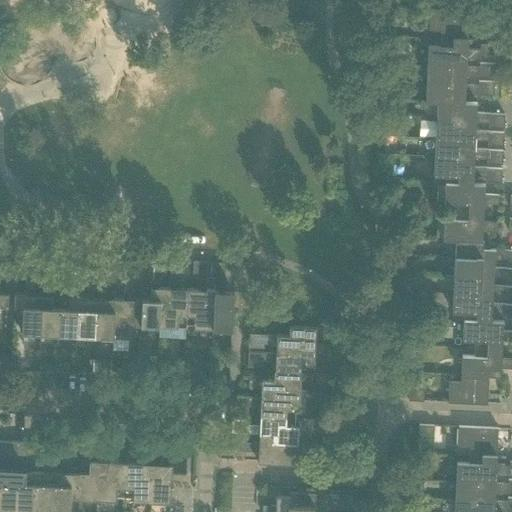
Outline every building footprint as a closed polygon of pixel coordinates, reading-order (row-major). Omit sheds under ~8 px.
[(429,27),(429,30),(441,30),(441,36),(441,37),(468,38),(468,37),(469,11),(430,9),(429,27)] [(482,12),(482,26),(497,26),(498,12),(482,12)] [(428,45),(427,62),(454,63),(454,55),(467,56),(467,58),(495,59),(496,45),(481,44),(480,49),(468,48),(468,46),(468,38),(441,37),(441,44),(441,46),(428,45)] [(427,62),(426,81),(453,82),(453,73),(466,74),(466,76),(495,77),(495,63),(480,62),(480,67),(467,66),(467,64),(467,58),(467,56),(454,55),(454,63),(427,62)] [(426,100),(425,102),(438,102),(465,104),(465,102),(465,101),(465,100),(465,94),(494,95),(494,81),(479,81),(479,85),(466,84),(466,83),(466,76),(466,74),(453,73),(453,82),(426,81),(426,100)] [(438,102),(437,118),(463,119),(463,128),(476,128),(476,121),(489,122),(489,126),(504,127),(505,114),(493,113),(476,112),(476,111),(477,103),(465,102),(465,104),(438,102)] [(437,118),(436,136),(462,137),(462,146),(475,147),(475,140),(488,140),(488,144),(503,145),(504,132),(475,130),(476,128),(463,128),(463,119),(437,118)] [(436,136),(435,154),(461,156),(461,164),(474,165),(474,158),(487,158),(487,163),(502,163),(503,150),(475,148),(475,147),(462,146),(462,137),(436,136)] [(434,174),(434,175),(446,176),(445,182),(473,184),(473,182),(473,175),(486,176),(486,179),(486,181),(501,181),(502,168),(474,167),(474,165),(461,164),(461,156),(435,154),(434,174)] [(445,182),(444,202),(457,202),(456,210),(483,212),(484,203),(498,204),(499,194),(484,194),(484,184),(473,184),(445,182)] [(443,237),(443,239),(456,239),(483,241),(483,239),(482,239),(482,231),(497,231),(498,222),(483,221),(483,212),(456,210),(456,218),(444,218),(443,237)] [(456,239),(455,254),(482,256),(482,265),(494,265),(494,258),(507,259),(507,263),(511,263),(511,250),(494,249),(495,248),(483,247),(483,241),(456,239)] [(455,254),(454,273),(481,274),(481,283),(493,284),(493,277),(507,277),(506,282),(511,281),(511,268),(494,267),(494,265),(482,265),(482,256),(455,254)] [(142,299),(141,324),(160,325),(161,298),(169,299),(170,287),(161,287),(161,274),(166,275),(166,259),(154,259),(153,259),(152,264),(151,286),(150,299),(142,299)] [(171,260),(170,287),(169,299),(161,298),(160,325),(186,326),(186,313),(188,288),(179,288),(179,275),(183,275),(184,260),(171,260)] [(402,260),(401,273),(417,273),(417,260),(402,260)] [(188,288),(186,313),(194,314),(194,327),(213,328),(215,301),(206,301),(206,289),(205,289),(207,261),(194,261),(193,276),(197,276),(197,287),(197,289),(188,288)] [(97,309),(95,335),(113,336),(115,310),(123,310),(123,298),(114,297),(115,277),(119,277),(120,262),(107,262),(107,269),(105,297),(105,309),(97,309)] [(206,289),(206,301),(215,301),(213,328),(232,329),(234,289),(246,289),(247,264),(212,262),(211,277),(216,277),(216,288),(215,290),(206,289)] [(115,310),(113,336),(131,337),(132,324),(141,324),(142,299),(132,298),(133,278),(138,278),(138,263),(125,263),(123,298),(123,310),(115,310)] [(60,307),(59,333),(77,334),(79,308),(86,309),(87,296),(78,296),(79,283),(83,283),(84,268),(62,267),(60,307)] [(79,308),(77,334),(79,334),(95,335),(97,309),(105,309),(105,297),(96,296),(97,284),(101,284),(102,269),(89,268),(87,295),(87,296),(86,309),(79,308)] [(454,273),(453,291),(481,293),(480,301),(492,302),(492,294),(506,295),(505,300),(511,299),(511,286),(493,285),(493,284),(481,283),(481,274),(454,273)] [(22,332),(42,333),(43,307),(34,306),(35,292),(35,280),(24,279),(23,292),(14,291),(14,304),(23,305),(22,332)] [(35,294),(34,306),(43,307),(42,333),(59,333),(60,307),(52,306),(53,293),(52,293),(53,280),(44,280),(44,293),(44,294),(35,294)] [(452,310),(452,312),(464,312),(464,319),(491,320),(492,312),(505,313),(505,317),(511,317),(511,304),(492,303),(492,302),(480,301),(481,293),(453,291),(452,310)] [(0,305),(7,306),(8,306),(8,292),(0,292),(0,305)] [(400,304),(400,316),(413,316),(413,305),(400,304)] [(463,338),(463,339),(475,340),(475,346),(475,347),(502,349),(502,348),(503,340),(511,340),(511,330),(503,330),(503,329),(504,320),(491,320),(464,319),(463,338)] [(276,343),(276,351),(288,352),(289,343),(315,344),(316,325),(290,324),(289,333),(277,333),(249,332),(249,346),(263,346),(263,342),(276,343)] [(186,326),(160,325),(159,337),(185,338),(186,326)] [(131,337),(113,336),(113,346),(131,346),(131,337)] [(275,361),(275,370),(301,371),(302,363),(315,364),(315,344),(289,343),(288,352),(276,351),(249,350),(248,364),(262,364),(263,361),(275,361)] [(461,373),(461,375),(488,377),(501,377),(501,375),(501,368),(511,368),(511,358),(502,358),(502,357),(502,349),(475,347),(474,355),(462,354),(461,373)] [(93,359),(92,372),(110,373),(110,360),(93,359)] [(184,365),(184,376),(206,377),(206,361),(185,360),(184,365)] [(175,373),(175,364),(157,363),(156,372),(175,373)] [(137,377),(137,365),(125,365),(125,377),(137,377)] [(175,365),(175,375),(184,376),(184,365),(175,365)] [(211,379),(221,379),(222,366),(211,365),(211,379)] [(25,385),(38,385),(39,371),(25,370),(25,385)] [(261,388),(261,396),(273,396),(273,388),(301,389),(301,371),(275,370),(274,378),(262,378),(249,378),(248,387),(261,388)] [(39,371),(38,385),(52,386),(52,371),(39,371)] [(338,386),(342,387),(353,387),(354,373),(339,373),(338,386)] [(448,400),(448,402),(487,404),(487,402),(487,393),(488,377),(461,375),(461,380),(461,382),(449,381),(448,400)] [(408,398),(408,400),(419,401),(423,401),(423,399),(424,387),(409,386),(408,398)] [(260,406),(260,415),(286,416),(287,408),(300,409),(301,389),(273,388),(273,396),(261,396),(233,395),(232,408),(248,409),(248,405),(260,406)] [(340,401),(330,400),(329,413),(340,414),(340,401)] [(232,431),(259,432),(271,433),(271,442),(298,443),(299,424),(286,424),(286,416),(260,415),(260,424),(247,423),(248,418),(232,417),(232,431)] [(419,424),(419,436),(433,437),(434,423),(419,424)] [(470,445),(469,453),(497,455),(498,426),(459,425),(458,445),(470,445)] [(79,472),(78,498),(79,498),(98,499),(100,472),(108,472),(109,461),(99,461),(100,448),(104,448),(105,433),(93,432),(92,445),(91,460),(89,460),(89,467),(88,472),(79,472)] [(271,433),(259,432),(259,441),(247,441),(247,436),(232,436),(231,449),(258,451),(258,460),(297,462),(298,443),(271,442),(271,433)] [(100,472),(98,499),(116,500),(117,487),(125,488),(126,462),(117,461),(117,459),(117,448),(121,449),(122,434),(110,433),(109,459),(109,461),(108,472),(100,472)] [(126,462),(125,488),(126,488),(133,488),(132,501),(151,502),(152,474),(143,474),(144,463),(145,435),(132,434),(131,449),(136,449),(135,460),(135,462),(126,462)] [(144,463),(143,474),(152,474),(151,502),(152,502),(170,503),(170,488),(171,473),(171,472),(172,464),(162,464),(162,455),(163,453),(163,436),(150,435),(150,450),(154,450),(153,463),(144,463)] [(322,435),(322,444),(332,445),(333,436),(322,435)] [(0,440),(0,511),(14,511),(14,508),(16,508),(17,481),(25,482),(25,468),(26,442),(0,440)] [(17,481),(16,508),(33,509),(34,482),(42,483),(43,465),(35,465),(36,457),(40,457),(41,443),(26,442),(25,468),(25,482),(17,481)] [(34,482),(33,509),(51,510),(53,483),(61,484),(61,471),(53,471),(53,470),(54,458),(59,458),(59,444),(44,443),(43,465),(42,483),(34,482)] [(53,483),(51,510),(70,511),(70,498),(78,498),(79,472),(88,472),(89,467),(79,467),(71,466),(71,459),(76,459),(76,444),(63,444),(61,470),(61,471),(61,484),(53,483)] [(457,461),(456,480),(481,481),(481,472),(497,472),(511,473),(511,459),(510,460),(510,464),(497,463),(497,455),(469,453),(469,462),(457,461)] [(322,454),(322,463),(332,464),(332,455),(322,454)] [(456,480),(456,498),(480,499),(481,490),(496,491),(511,491),(511,478),(509,478),(509,483),(496,482),(497,472),(481,472),(481,481),(456,480)] [(454,511),(494,511),(495,509),(511,510),(511,496),(509,496),(508,501),(495,500),(496,491),(481,490),(480,499),(456,498),(454,511)] [(262,511),(314,511),(316,493),(290,491),(289,495),(276,495),(276,504),(263,504),(262,511)] [(342,507),(351,508),(351,494),(342,494),(342,507)]
